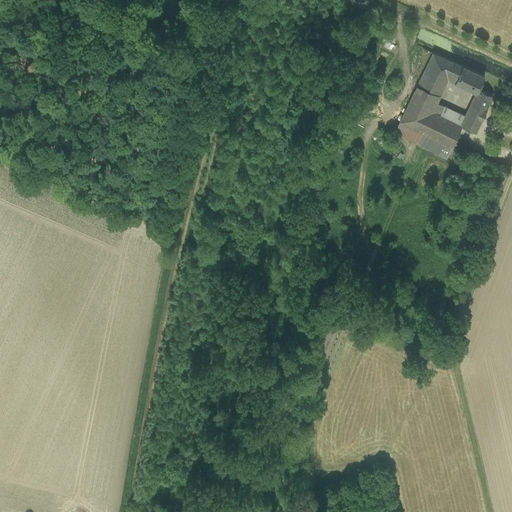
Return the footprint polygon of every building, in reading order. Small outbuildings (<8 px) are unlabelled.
[(453,83),(462,66),(431,52),(408,101),(438,115),(443,106),(434,102),(445,80),(453,83)] [(474,93),(476,89),(482,75),(462,66),(453,83),(474,93)] [(491,95),(476,89),(474,93),(469,103),(484,110),(491,95)] [(398,121),(450,146),(459,126),(438,115),(408,101),(398,121)] [(469,103),(465,112),(480,119),(484,110),(469,103)] [(463,116),(443,106),(438,115),(459,126),(463,116)] [(474,133),(480,119),(465,112),(463,116),(459,126),(474,133)] [(450,146),(398,121),(393,133),(444,158),(450,146)]
